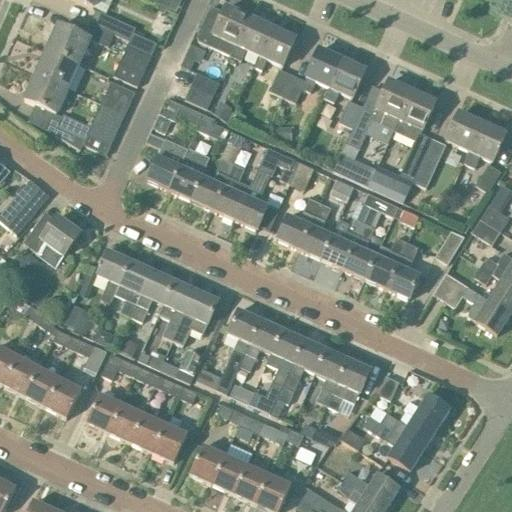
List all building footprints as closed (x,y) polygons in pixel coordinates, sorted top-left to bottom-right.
[(69,0),(93,11),(97,0),(69,0)] [(176,16),(182,2),(176,0),(155,0),(153,6),(176,16)] [(231,59),(248,20),(225,10),(223,15),(211,9),(197,40),(199,45),(231,59)] [(132,36),(133,36),(135,32),(96,14),(90,27),(114,38),(114,37),(129,44),(132,36)] [(258,58),(271,30),(248,20),(231,59),(243,64),(247,54),(258,58)] [(108,51),(114,38),(90,27),(84,41),(57,29),(46,54),(78,68),(90,43),(108,51)] [(271,30),(258,58),(282,69),(295,41),(271,30)] [(156,47),(133,36),(132,36),(129,44),(126,50),(150,60),(156,47)] [(196,72),(201,50),(189,48),(183,69),(196,72)] [(143,75),(150,60),(126,50),(120,64),(143,75)] [(327,90),(339,62),(317,52),(305,80),(306,81),(304,84),(291,78),(281,100),(277,108),(289,113),(292,105),(295,107),(302,92),(310,95),(315,84),(327,90)] [(67,93),(78,68),(46,54),(35,78),(67,93)] [(339,62),(327,90),(329,91),(324,102),(334,107),(339,95),(352,101),(364,73),(339,62)] [(137,90),(143,75),(120,64),(113,79),(137,90)] [(281,100),(291,78),(279,72),(269,94),(281,100)] [(190,90),(212,100),(219,86),(196,76),(190,90)] [(56,118),(67,93),(35,78),(24,103),(56,118)] [(105,97),(128,108),(134,96),(110,84),(105,97)] [(392,133),(410,94),(388,84),(383,94),(372,89),(362,110),(361,110),(351,132),(352,132),(345,146),(359,152),(372,124),(392,133)] [(207,113),(212,100),(190,90),(184,102),(207,113)] [(411,185),(431,141),(420,136),(422,133),(434,105),(410,94),(392,133),(393,134),(393,135),(414,145),(399,178),(378,168),(367,191),(403,206),(412,186),(411,185)] [(124,119),(128,108),(105,97),(100,108),(124,119)] [(351,132),(361,110),(349,104),(338,126),(351,132)] [(197,129),(203,117),(181,107),(175,119),(197,129)] [(115,138),(124,119),(100,108),(91,127),(115,138)] [(224,123),(228,125),(233,114),(228,112),(224,123)] [(468,154),(481,126),(458,115),(445,143),(468,154)] [(203,117),(197,129),(200,131),(198,134),(207,139),(212,128),(215,123),(203,117)] [(90,130),(90,129),(63,118),(58,129),(54,138),(80,154),(83,148),(87,138),(90,130)] [(156,118),(150,130),(164,136),(169,124),(156,118)] [(481,126),(468,154),(463,166),(474,171),(480,159),(492,165),(505,137),(481,126)] [(110,149),(115,138),(91,127),(90,129),(90,130),(87,138),(110,149)] [(285,142),(285,130),(275,130),(275,143),(285,142)] [(183,160),(187,152),(150,136),(145,146),(160,153),(157,160),(146,185),(167,195),(183,160)] [(226,146),(227,147),(239,152),(244,142),(231,136),(226,146)] [(106,158),(110,149),(87,138),(83,148),(106,158)] [(411,185),(412,186),(425,192),(445,148),(431,141),(411,185)] [(288,187),(298,166),(294,164),(267,151),(249,190),(233,225),(255,235),(257,230),(269,235),(278,215),(258,206),(270,179),(272,180),(277,168),(284,171),(279,183),(288,187)] [(358,166),(344,159),(335,177),(350,184),(358,166)] [(206,171),(183,160),(167,195),(189,205),(200,180),(201,181),(206,171)] [(211,215),(233,167),(222,162),(212,185),(201,181),(200,180),(189,205),(211,215)] [(298,166),(288,187),(304,194),(314,173),(298,166)] [(249,190),(238,185),(244,172),(233,167),(211,215),(233,225),(249,190)] [(495,184),(500,175),(488,167),(475,188),(487,196),(495,184)] [(346,206),(348,202),(354,190),(336,182),(329,198),(346,206)] [(370,210),(374,200),(368,197),(363,207),(370,210)] [(0,224),(6,230),(25,207),(16,199),(0,217),(0,224)] [(380,217),(393,222),(393,221),(398,212),(376,202),(374,201),(369,212),(380,217)] [(297,254),(319,206),(309,202),(298,224),(287,219),(276,244),(297,254)] [(319,264),(330,239),(320,234),(330,212),(319,206),(297,254),(319,264)] [(25,207),(6,230),(15,238),(35,215),(25,207)] [(480,222),(500,235),(509,222),(488,209),(480,222)] [(414,232),(419,220),(403,214),(398,225),(414,232)] [(79,237),(56,221),(47,235),(38,228),(24,248),(56,270),(79,237)] [(341,274),(362,226),(352,221),(342,244),(330,239),(319,264),(341,274)] [(491,249),(500,235),(480,222),(471,236),(491,249)] [(364,254),(375,231),(363,226),(362,226),(341,274),(363,284),(374,259),(364,254)] [(447,268),(464,241),(451,235),(435,261),(447,268)] [(385,294),(407,246),(396,241),(391,254),(379,249),(375,259),(374,259),(363,284),(385,294)] [(407,246),(385,294),(408,304),(419,279),(408,274),(418,251),(407,246)] [(118,288),(130,264),(108,254),(99,273),(90,268),(77,297),(87,302),(97,279),(109,284),(100,303),(111,307),(119,289),(118,288)] [(500,283),(511,290),(511,262),(503,257),(496,267),(486,260),(480,270),(492,278),(500,283)] [(9,267),(2,261),(0,263),(0,275),(2,277),(9,267)] [(130,321),(152,274),(130,264),(118,288),(119,289),(129,293),(119,316),(130,321)] [(485,289),(492,278),(480,270),(473,280),(485,289)] [(162,309),(174,284),(152,274),(130,321),(141,325),(151,303),(162,309)] [(487,304),(446,277),(432,298),(454,312),(462,300),(472,306),(468,313),(467,320),(474,325),(496,339),(509,318),(487,304)] [(509,318),(511,314),(511,290),(500,283),(487,304),(509,318)] [(172,345),(195,294),(174,284),(162,309),(158,318),(169,323),(162,340),(172,345)] [(195,294),(172,345),(183,349),(190,332),(202,338),(206,329),(207,329),(219,305),(195,294)] [(37,334),(43,322),(28,311),(28,312),(23,308),(24,307),(15,300),(4,319),(14,324),(19,315),(23,318),(37,328),(35,332),(37,334)] [(82,336),(91,317),(74,308),(64,327),(82,336)] [(239,370),(260,324),(238,314),(227,338),(238,343),(219,385),(199,377),(195,384),(226,398),(238,369),(239,370)] [(53,345),(59,333),(57,333),(43,322),(37,334),(41,337),(44,333),(55,339),(52,344),(53,345)] [(270,358),(281,334),(260,324),(239,370),(250,375),(259,353),(270,358)] [(70,353),(76,341),(59,333),(53,345),(70,353)] [(282,389),(303,343),(281,334),(270,358),(266,368),(277,373),(272,385),(282,389)] [(76,341),(70,353),(88,361),(83,371),(96,377),(106,355),(76,341)] [(131,361),(138,347),(125,341),(118,355),(131,361)] [(314,378),(325,353),(303,343),(282,389),(284,390),(278,403),(276,402),(269,418),(277,421),(284,406),(287,408),(293,395),(294,396),(304,373),(314,378)] [(0,388),(2,390),(17,361),(21,354),(10,349),(6,356),(0,352),(0,388)] [(165,359),(151,353),(148,359),(141,355),(137,363),(159,373),(165,359)] [(325,353),(314,378),(315,378),(326,383),(315,406),(325,410),(346,363),(326,354),(325,353)] [(189,388),(192,382),(202,361),(187,354),(177,375),(174,381),(189,388)] [(135,382),(140,371),(111,357),(101,378),(112,383),(116,373),(135,382)] [(38,372),(17,361),(2,390),(23,401),(38,372)] [(346,363),(325,410),(337,416),(343,404),(354,409),(359,398),(369,374),(346,363)] [(44,412),(59,384),(63,376),(42,365),(38,372),(23,401),(44,412)] [(154,390),(159,379),(140,371),(135,382),(154,390)] [(234,381),(243,385),(247,376),(238,372),(234,381)] [(172,399),(178,387),(159,379),(154,390),(172,399)] [(390,405),(399,386),(385,380),(377,398),(390,405)] [(59,384),(44,412),(65,424),(81,395),(59,384)] [(178,387),(172,399),(191,408),(197,396),(178,387)] [(108,438),(121,409),(125,400),(115,395),(111,404),(99,398),(85,428),(108,438)] [(413,419),(436,434),(449,414),(428,400),(426,399),(418,412),(408,405),(403,413),(413,420),(413,419)] [(222,408),(217,419),(236,428),(238,429),(243,418),(242,417),(222,408)] [(129,448),(143,418),(121,409),(108,438),(129,448)] [(423,454),(380,426),(369,419),(368,419),(361,414),(357,420),(365,425),(362,429),(393,449),(386,460),(409,475),(423,454)] [(413,419),(413,420),(406,429),(386,417),(380,426),(423,454),(436,434),(413,419)] [(151,458),(164,428),(143,418),(129,448),(151,458)] [(243,418),(238,429),(252,435),(261,439),(265,428),(257,425),(243,418)] [(164,428),(151,458),(173,468),(187,439),(164,428)] [(265,428),(261,439),(276,446),(280,448),(283,443),(287,433),(283,431),(280,430),(278,434),(265,428)] [(304,429),(299,439),(302,440),(311,444),(316,434),(304,429)] [(287,433),(283,443),(297,449),(302,440),(299,439),(290,434),(287,433)] [(313,444),(324,449),(329,438),(318,433),(313,444)] [(295,461),(311,467),(315,454),(299,449),(295,461)] [(211,489),(224,460),(202,450),(189,479),(211,489)] [(233,499),(246,470),(224,460),(211,489),(233,499)] [(254,509),(268,480),(246,470),(233,499),(254,509)] [(342,485),(354,493),(361,483),(348,475),(342,485)] [(362,498),(383,511),(386,511),(398,493),(375,478),(362,498)] [(268,480),(254,509),(260,511),(280,511),(289,494),(290,490),(268,480)] [(0,484),(0,511),(4,511),(15,493),(0,484)] [(348,504),(354,493),(342,485),(335,495),(348,504)] [(338,511),(308,492),(295,511),(338,511)] [(383,511),(362,498),(353,511),(383,511)]
